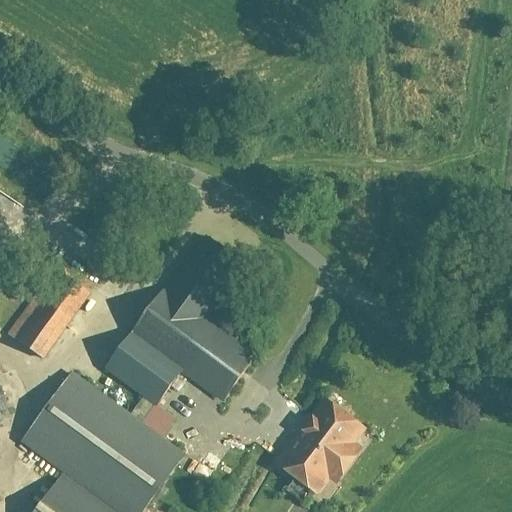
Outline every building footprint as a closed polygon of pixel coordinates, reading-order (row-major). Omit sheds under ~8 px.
[(205,239),(134,334),(226,402),(253,367),(203,330),(247,270),(205,239)] [(54,272),(9,337),(44,362),(89,297),(54,272)] [(132,341),(108,372),(157,411),(181,380),(132,341)] [(72,376),(22,446),(113,511),(142,511),(183,455),(163,441),(175,425),(155,411),(144,427),(72,376)] [(322,402),(274,467),(324,503),(371,438),(322,402)] [(99,511),(62,484),(41,511),(99,511)]
